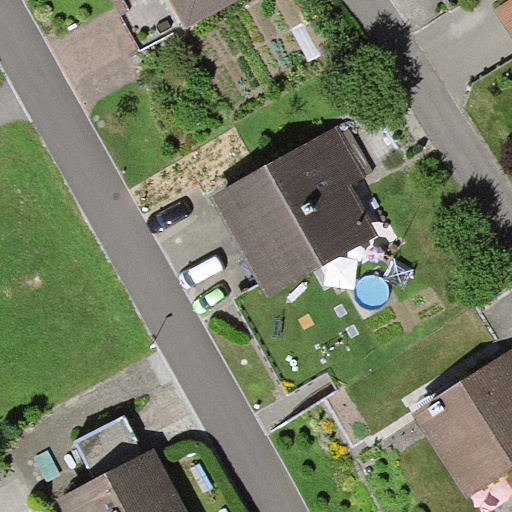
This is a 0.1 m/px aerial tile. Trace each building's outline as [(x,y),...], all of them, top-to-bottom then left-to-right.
[(241,0),(112,0),(113,6),(139,0),(170,0),(187,31),(241,0)] [(511,3),(497,13),(511,36),(511,3)] [(276,163),(213,198),(262,284),(271,299),(331,264),(382,236),(353,185),(369,175),(341,126),(276,163)] [(271,299),(262,284),(235,300),(289,394),(328,374),(332,381),(338,391),(385,362),(331,264),(271,299)] [(439,405),(415,420),(468,504),(506,480),(511,489),(511,353),(497,363),(437,401),(439,405)] [(97,483),(144,457),(124,417),(75,447),(97,483)] [(186,511),(153,452),(144,457),(97,483),(57,505),(60,511),(186,511)]
